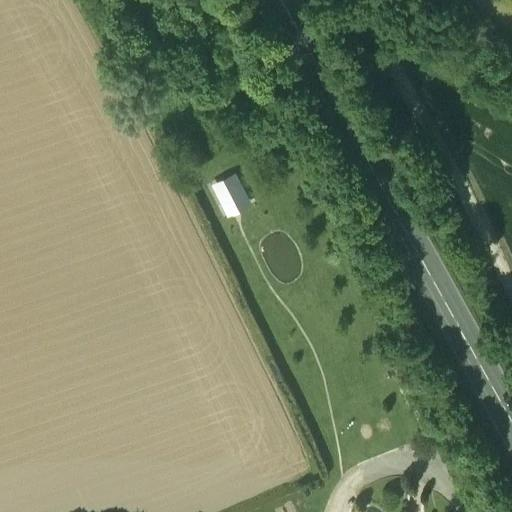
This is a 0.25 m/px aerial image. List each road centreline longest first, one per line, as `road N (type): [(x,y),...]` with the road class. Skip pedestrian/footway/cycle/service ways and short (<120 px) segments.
road 1 (primary): [(511,450),(265,0)]
road 2 (track): [(511,291),(369,0)]
